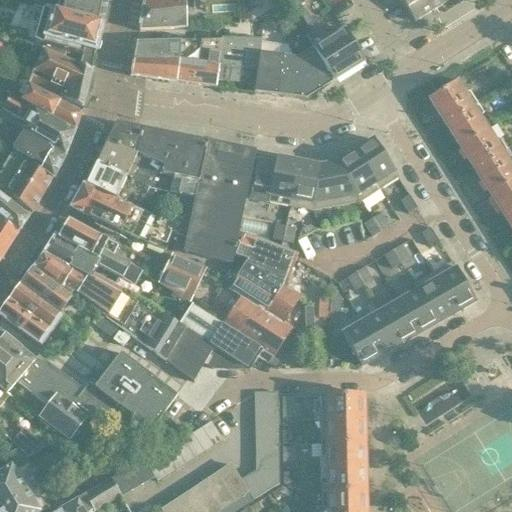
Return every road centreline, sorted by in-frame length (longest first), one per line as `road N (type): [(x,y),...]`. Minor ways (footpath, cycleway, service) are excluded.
road 1 (residential): [(217,404),(270,381),(374,381),(509,306)]
road 2 (tertiary): [(106,96),(304,123),(331,118),(374,92)]
road 3 (residential): [(509,306),(374,92)]
road 4 (residential): [(0,285),(57,208),(106,96)]
road 5 (tertiary): [(374,92),(490,17)]
road 6 (unknown): [(374,381),(379,511)]
